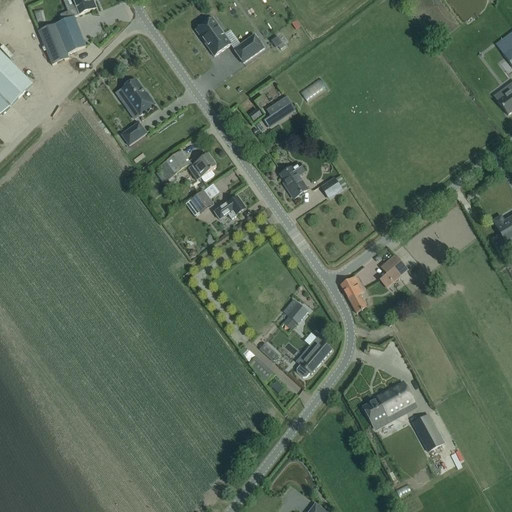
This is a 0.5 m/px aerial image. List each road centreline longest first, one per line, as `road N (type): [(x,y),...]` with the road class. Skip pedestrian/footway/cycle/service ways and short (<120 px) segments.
road 1 (unclassified): [(328,283),(140,23)]
road 2 (unclassified): [(234,511),(349,350),(345,315),(328,283)]
road 3 (unclassified): [(328,283),(511,141)]
road 4 (residential): [(0,165),(140,23)]
